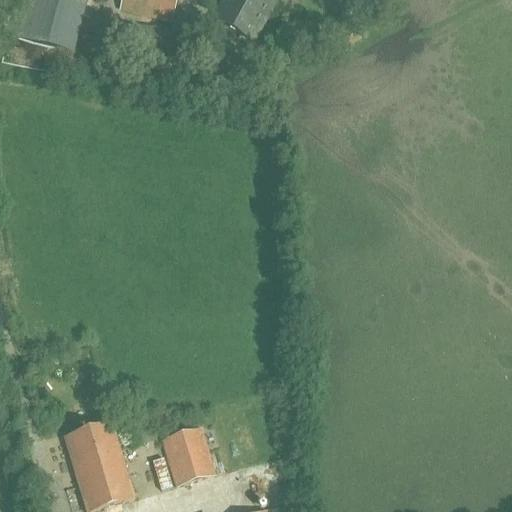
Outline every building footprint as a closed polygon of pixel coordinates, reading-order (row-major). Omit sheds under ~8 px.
[(18,0),(9,37),(56,49),(68,0),(18,0)] [(172,25),(177,0),(123,0),(120,13),(172,25)] [(223,0),(212,20),(253,44),(278,0),(223,0)] [(116,26),(113,61),(198,69),(201,34),(116,26)] [(339,53),(362,41),(355,27),(332,39),(339,53)] [(86,511),(103,511),(135,503),(111,426),(65,440),(86,511)] [(199,432),(162,444),(176,490),(214,479),(199,432)]
